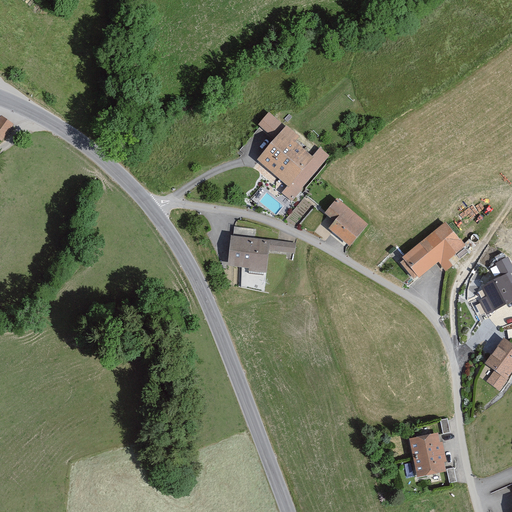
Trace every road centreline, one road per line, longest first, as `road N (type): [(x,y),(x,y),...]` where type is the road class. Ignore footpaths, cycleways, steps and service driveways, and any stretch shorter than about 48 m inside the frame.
road 1 (residential): [(478,511),(463,464),(454,369),(432,315),(318,240),(268,219),(183,204),(151,208)]
road 2 (tertiary): [(151,208),(200,285),(289,511)]
road 3 (tertiary): [(0,96),(80,141),(151,208)]
